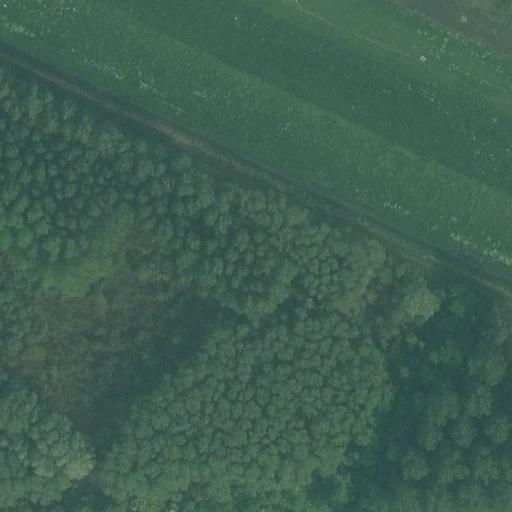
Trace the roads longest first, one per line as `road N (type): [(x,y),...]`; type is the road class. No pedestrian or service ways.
road 1 (track): [(0,59),(511,297)]
road 2 (track): [(93,0),(511,200)]
